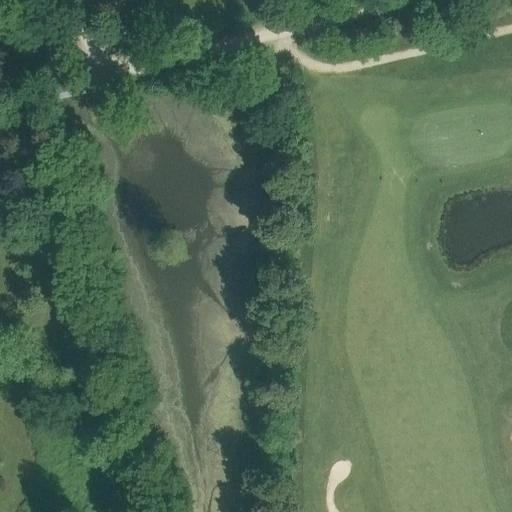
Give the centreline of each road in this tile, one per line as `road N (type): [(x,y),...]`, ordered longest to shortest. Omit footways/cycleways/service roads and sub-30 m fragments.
road 1 (track): [(280,33),(146,67),(109,60)]
road 2 (track): [(408,0),(280,33)]
